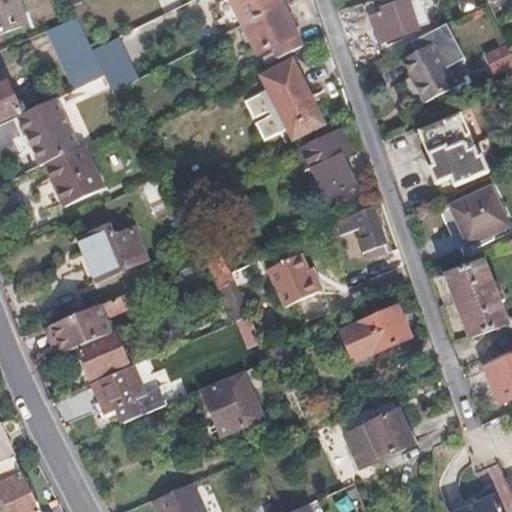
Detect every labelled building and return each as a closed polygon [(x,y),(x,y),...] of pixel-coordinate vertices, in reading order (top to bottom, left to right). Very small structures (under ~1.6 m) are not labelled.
[(0,0),(0,32),(22,25),(12,0),(0,0)] [(284,5),(281,0),(233,0),(245,25),(284,5)] [(419,26),(407,0),(403,0),(380,10),(392,37),(419,26)] [(304,45),(284,5),(245,25),(261,54),(274,48),(279,58),(304,45)] [(92,49),(77,17),(53,27),(80,86),(104,75),(92,49)] [(139,77),(119,36),(92,49),(104,75),(113,91),(139,77)] [(456,85),(434,42),(405,57),(427,100),(456,85)] [(324,122),(294,58),(262,73),(268,87),(247,98),(265,135),(287,125),(293,136),(324,122)] [(0,123),(10,119),(0,95),(0,123)] [(80,147),(56,98),(20,115),(43,165),(49,162),(80,147)] [(480,154),(462,112),(418,130),(423,142),(428,140),(436,162),(433,164),(439,180),(454,174),(457,182),(490,168),(483,153),(480,154)] [(356,183),(343,153),(349,150),(347,144),(352,141),(346,127),(301,148),(310,168),(317,166),(330,196),(356,183)] [(107,187),(87,144),(80,147),(49,162),(69,205),(107,187)] [(510,225),(492,186),(453,205),(471,243),(478,240),(481,244),(499,236),(497,231),(510,225)] [(356,213),(367,236),(360,239),(364,252),(372,248),(375,256),(388,250),(385,243),(390,241),(375,206),(356,213)] [(135,226),(114,235),(109,223),(82,236),(100,278),(126,266),(148,257),(135,226)] [(315,292),(299,254),(264,269),(281,307),(315,292)] [(505,298),(497,277),(491,278),(484,259),(448,272),(473,335),(507,321),(500,300),(505,298)] [(215,288),(226,312),(242,305),(230,281),(215,288)] [(113,331),(104,312),(130,301),(125,292),(53,323),(65,352),(113,331)] [(412,337),(398,306),(342,330),(355,362),(412,337)] [(129,361),(117,332),(79,348),(92,377),(129,361)] [(511,397),(511,356),(488,367),(504,401),(511,397)] [(155,408),(134,365),(94,382),(102,400),(97,402),(104,417),(127,407),(132,418),(155,408)] [(222,433),(245,424),(264,417),(245,372),(203,389),(222,433)] [(418,441),(402,407),(350,431),(365,466),(418,441)] [(22,457),(6,421),(0,423),(0,459),(2,465),(22,457)] [(54,511),(25,455),(22,457),(2,465),(26,511),(54,511)] [(207,511),(194,481),(154,499),(160,511),(207,511)] [(507,511),(499,492),(454,511),(507,511)] [(282,511),(277,501),(252,511),(282,511)] [(314,511),(310,502),(285,511),(314,511)]
